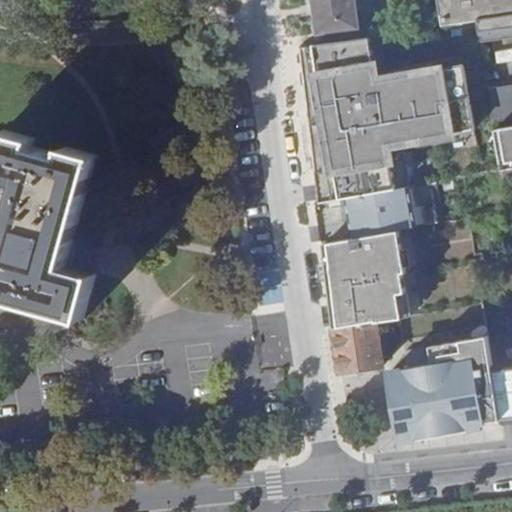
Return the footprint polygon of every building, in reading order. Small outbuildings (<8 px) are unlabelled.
[(325,26),(333,25),(359,22),(355,0),(313,0),(316,23),(317,27),(325,26)] [(475,23),(478,40),(511,34),(511,0),(436,0),(441,27),(475,23)] [(333,38),(361,36),(359,22),(333,25),(333,38)] [(317,27),(316,23),(288,26),(291,43),(317,40),(326,39),(325,26),(317,27)] [(339,171),(342,192),(397,183),(393,162),(401,161),(398,146),(460,136),(458,128),(473,126),(463,63),(448,66),(447,58),(385,69),(382,54),(375,55),(372,34),(361,36),(333,38),(326,39),(317,40),(321,64),(313,66),(324,129),(331,173),(339,171)] [(511,81),(486,86),(493,127),(496,126),(511,123),(511,81)] [(511,123),(496,126),(504,173),(511,171),(511,123)] [(69,262),(78,229),(99,151),(72,144),(70,149),(37,141),(39,134),(12,127),(0,166),(0,178),(15,182),(0,236),(0,297),(13,301),(15,294),(85,313),(97,271),(69,262)] [(358,236),(387,232),(383,201),(417,196),(416,185),(352,195),(355,212),(358,236)] [(398,230),(328,240),(331,266),(333,284),(403,272),(398,230)] [(381,319),(383,335),(401,332),(399,316),(381,319)] [(381,319),(337,324),(344,371),(388,364),(383,335),(381,319)] [(502,422),(490,338),(433,346),(436,364),(391,372),(403,439),(464,429),(464,427),(502,422)] [(511,368),(495,371),(500,409),(502,422),(511,420),(511,368)]
